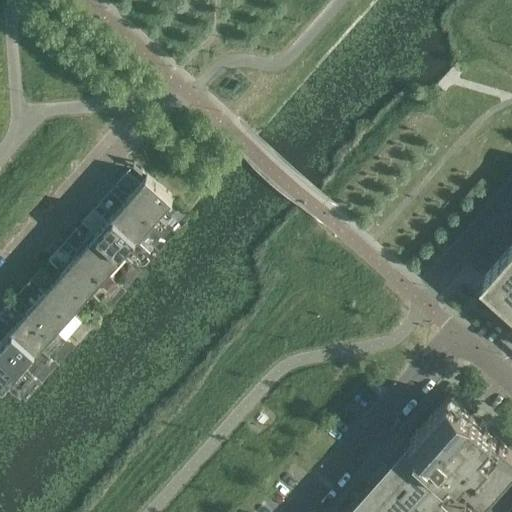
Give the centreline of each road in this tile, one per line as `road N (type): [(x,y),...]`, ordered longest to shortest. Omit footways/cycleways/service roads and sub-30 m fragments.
road 1 (residential): [(457,335),(294,511)]
road 2 (residential): [(0,280),(125,134)]
